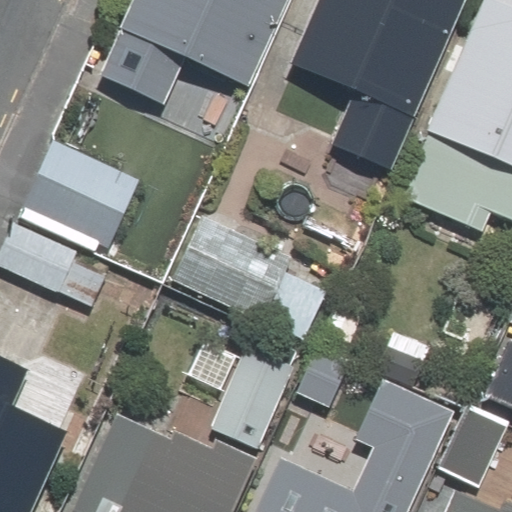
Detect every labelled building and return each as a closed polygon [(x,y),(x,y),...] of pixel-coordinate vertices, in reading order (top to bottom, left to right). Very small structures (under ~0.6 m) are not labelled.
[(120,0),(82,84),(152,116),(174,70),(250,105),(298,0),(120,0)] [(480,0),(315,0),(274,90),(327,114),(302,168),(386,206),(388,200),(480,0)] [(511,15),(480,0),(388,200),(469,237),(479,214),(511,229),(511,15)] [(143,178),(45,133),(6,217),(104,263),(143,178)] [(193,210),(155,287),(288,352),(325,276),(193,210)] [(104,263),(6,217),(0,229),(0,275),(81,313),(104,263)] [(366,324),(332,306),(284,401),(319,418),(366,324)] [(511,422),(511,336),(502,331),(433,476),(477,496),(511,422)] [(249,458),(291,368),(243,345),(237,358),(196,339),(177,379),(219,398),(202,436),(249,458)] [(0,511),(30,511),(75,416),(20,390),(33,361),(0,346),(0,511)] [(246,511),(405,511),(446,425),(369,390),(344,445),(366,455),(351,487),(275,451),(246,511)] [(65,511),(229,511),(246,477),(110,415),(65,511)] [(438,511),(476,511),(445,498),(438,511)]
